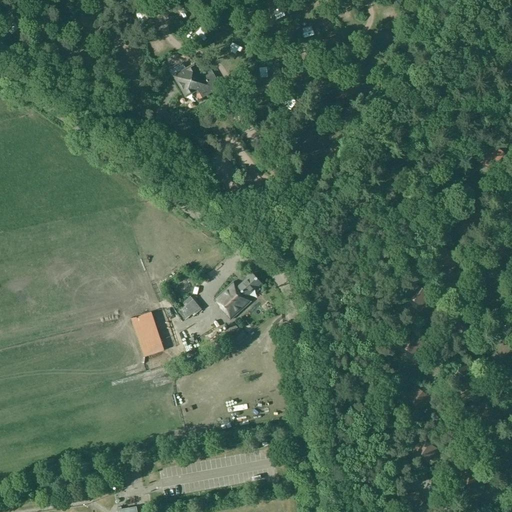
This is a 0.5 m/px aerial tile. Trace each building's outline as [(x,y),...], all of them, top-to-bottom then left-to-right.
[(193,63),(172,76),(184,97),(197,90),(201,98),(219,88),(212,75),(203,80),(193,63)] [(494,145),(480,162),(490,170),(504,153),(494,145)] [(457,217),(472,227),(480,214),(482,216),(482,215),(465,204),(456,219),(457,217)] [(495,249),(510,258),(511,254),(511,242),(502,236),(493,251),(494,251),(495,249)] [(435,259),(450,269),(457,256),(460,258),(460,257),(442,247),(433,261),(434,261),(435,259)] [(206,259),(200,264),(205,271),(211,265),(206,259)] [(252,273),(237,287),(233,282),(214,299),(220,306),(219,306),(231,320),(251,301),(246,296),(261,283),(252,273)] [(473,292),(478,295),(480,292),(491,299),(500,284),(502,285),(502,284),(487,276),(479,291),(475,289),(473,292)] [(408,296),(422,306),(430,293),(432,295),(433,294),(415,284),(406,298),(408,296)] [(187,319),(192,314),(194,316),(204,308),(193,295),(183,303),(185,306),(180,311),(187,319)] [(450,330),(451,330),(452,328),(464,336),(473,321),(475,322),(476,322),(461,313),(450,330)] [(234,323),(216,339),(220,343),(238,328),(234,323)] [(398,344),(413,353),(420,341),(423,342),(406,331),(396,346),(397,346),(398,344)] [(425,338),(423,342),(429,346),(431,342),(425,338)] [(511,362),(511,364),(511,363),(511,344),(503,339),(502,339),(505,341),(497,353),(511,361),(511,362)] [(452,380),(454,378),(466,386),(475,372),(477,373),(478,373),(463,363),(459,369),(455,366),(452,371),(456,374),(452,380)] [(405,400),(420,409),(427,397),(430,398),(424,394),(426,390),(421,387),(418,390),(413,387),(403,401),(404,402),(405,400)] [(489,407),(482,419),(496,429),(495,431),(505,416),(487,405),(487,406),(489,407)] [(414,451),(428,460),(436,448),(438,450),(438,449),(421,438),(412,453),(414,451)] [(459,482),(475,488),(480,475),(483,476),(464,468),(458,484),(459,482)] [(419,492),(401,494),(403,511),(411,511),(410,501),(420,500),(419,492)] [(419,508),(424,511),(434,511),(435,511),(423,503),(419,508)]
